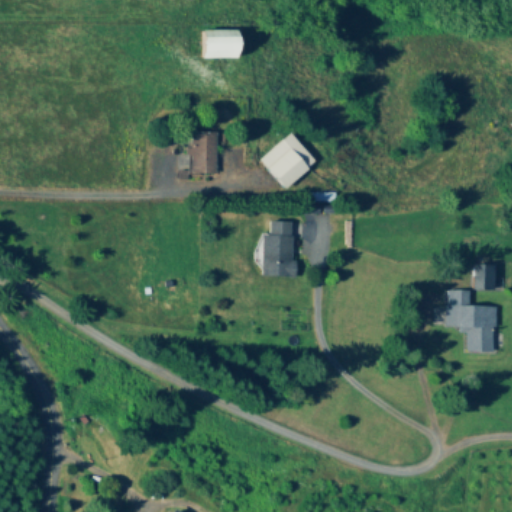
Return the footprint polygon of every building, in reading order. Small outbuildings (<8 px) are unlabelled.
[(199,59),(240,59),(240,29),(199,29),(199,59)] [(214,173),(214,131),(189,131),(189,173),(214,173)] [(315,161),(288,132),(258,160),(285,189),(315,161)] [(262,234),(261,276),(292,277),(292,221),(269,221),(269,234),(262,234)] [(474,268),(474,289),(493,289),(493,268),(474,268)] [(493,353),(495,307),(465,306),(465,291),(446,290),(445,329),(465,330),(465,353),(493,353)]
